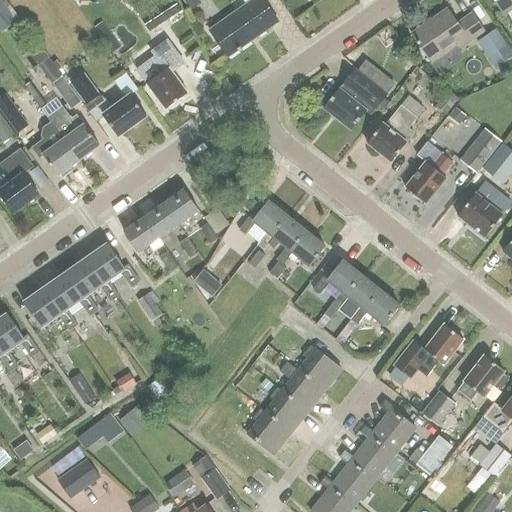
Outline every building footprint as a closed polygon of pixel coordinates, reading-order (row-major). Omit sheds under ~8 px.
[(165,19),(179,10),(172,0),(168,0),(157,7),(165,19)] [(197,0),(181,0),(189,10),(199,2),(197,0)] [(227,58),(278,22),(262,0),(254,0),(209,32),(227,58)] [(511,0),(493,0),(503,15),(511,8),(511,0)] [(458,50),(484,31),(472,14),(457,24),(447,10),(433,20),(431,19),(424,24),(425,25),(411,35),(431,63),(455,46),(458,50)] [(511,52),(496,29),(479,41),(498,68),(511,57),(511,52)] [(166,110),(187,95),(169,72),(184,62),(168,42),(154,51),(161,60),(147,70),(153,79),(147,84),(166,110)] [(48,59),(39,65),(71,109),(80,103),(48,59)] [(387,96),(355,70),(323,109),(351,131),(366,113),(370,116),(387,96)] [(71,84),(86,106),(84,107),(95,123),(103,117),(118,138),(146,118),(130,95),(111,109),(104,99),(99,97),(83,75),(71,84)] [(0,84),(0,100),(20,127),(30,120),(2,83),(0,84)] [(84,125),(83,126),(76,116),(72,119),(63,107),(62,107),(56,99),(46,106),(30,83),(24,87),(51,123),(79,161),(100,146),(84,125)] [(447,91),(435,107),(446,115),(458,99),(447,91)] [(391,163),(407,144),(406,143),(414,134),(408,129),(419,115),(404,102),(384,126),(382,124),(366,143),(391,163)] [(0,145),(14,135),(0,115),(0,145)] [(41,137),(43,140),(30,149),(38,160),(43,157),(57,177),(79,161),(51,123),(43,129),(41,137)] [(484,129),(459,161),(477,175),(502,143),(484,129)] [(511,170),(511,152),(503,146),(480,174),(499,188),(511,170)] [(0,198),(12,215),(39,195),(23,174),(33,167),(20,150),(0,165),(0,198)] [(443,177),(454,164),(441,154),(431,167),(426,163),(405,189),(425,205),(446,179),(443,177)] [(502,216),(511,205),(487,186),(478,197),(474,194),(457,216),(485,238),(502,216)] [(178,225),(198,211),(184,191),(164,205),(178,225)] [(238,231),(245,236),(249,231),(261,240),(282,214),(267,202),(252,221),(249,218),(238,231)] [(158,239),(178,225),(164,205),(144,218),(158,239)] [(221,232),(234,223),(223,207),(210,216),(221,232)] [(246,261),(252,266),(274,238),(286,248),(301,229),(282,214),(261,240),(257,245),(258,246),(246,261)] [(163,246),(158,239),(144,218),(123,233),(137,254),(149,245),(154,252),(163,246)] [(208,225),(199,230),(213,250),(219,245),(216,241),(218,239),(208,225)] [(276,261),(277,262),(269,272),(277,278),(285,268),(283,266),(293,253),(309,266),(324,248),(301,229),(286,248),(276,261)] [(233,236),(226,248),(237,255),(244,244),(233,236)] [(187,238),(178,244),(189,259),(197,254),(187,238)] [(511,259),(511,240),(503,252),(511,259)] [(90,257),(107,282),(120,273),(131,288),(139,282),(128,266),(125,268),(108,244),(90,257)] [(170,273),(178,267),(167,252),(159,258),(170,273)] [(118,297),(107,282),(90,257),(69,271),(87,296),(100,287),(110,302),(118,297)] [(341,292),(357,273),(342,261),(327,280),(323,277),(313,289),(320,295),(329,283),(341,292)] [(90,316),(97,311),(87,296),(69,271),(49,285),(66,310),(79,301),(90,316)] [(360,307),(376,288),(357,273),(341,292),(331,305),(338,311),(348,298),(360,307)] [(77,326),(66,310),(49,285),(22,304),(39,329),(58,316),(69,331),(77,326)] [(376,288),(360,307),(341,331),(348,336),(367,313),(383,326),(399,306),(376,288)] [(137,301),(158,330),(169,323),(148,293),(137,301)] [(7,315),(0,319),(0,341),(7,352),(21,343),(31,358),(38,352),(27,337),(24,339),(7,315)] [(407,379),(415,369),(426,378),(437,363),(442,367),(462,341),(443,326),(423,352),(414,344),(394,369),(407,379)] [(17,367),(7,352),(0,341),(0,357),(10,372),(17,367)] [(307,360),(298,371),(324,392),(341,371),(315,350),(310,347),(303,356),(307,360)] [(504,373),(483,357),(456,391),(470,402),(477,393),(484,398),(494,385),(498,391),(505,385),(508,377),(502,375),(504,373)] [(290,381),(281,392),(308,413),(324,392),(298,371),(294,367),(285,378),(290,381)] [(69,381),(84,406),(96,398),(80,374),(69,381)] [(137,385),(130,374),(116,382),(123,393),(137,385)] [(163,397),(177,387),(168,375),(154,384),(163,397)] [(273,402),(264,413),(291,434),(308,413),(281,392),(277,389),(269,399),(273,402)] [(439,391),(422,412),(439,425),(455,404),(439,391)] [(511,397),(502,410),(494,404),(483,418),(503,434),(511,421),(511,397)] [(373,433),(397,452),(415,429),(391,410),(392,407),(384,401),(380,407),(388,414),(373,433)] [(135,408),(118,422),(129,435),(146,421),(135,408)] [(291,434),(264,413),(260,410),(252,419),(257,423),(247,435),(273,456),(291,434)] [(353,458),(378,477),(397,452),(373,433),(365,427),(360,433),(368,439),(353,458)] [(438,436),(415,465),(429,476),(452,447),(438,436)] [(479,445),(470,457),(479,465),(482,467),(477,473),(487,481),(492,475),(493,477),(510,456),(496,444),(489,453),(479,445)] [(333,483),(358,503),(378,477),(353,458),(349,455),(348,455),(345,452),(340,459),(348,465),(333,483)] [(99,479),(87,463),(58,483),(70,500),(99,479)] [(177,475),(187,489),(196,482),(187,468),(177,475)] [(230,491),(215,470),(201,480),(216,501),(230,491)] [(350,511),(358,503),(333,483),(325,477),(319,484),(328,491),(310,511),(350,511)] [(469,511),(490,511),(498,503),(485,493),(472,509),(469,511)] [(140,502),(147,511),(153,511),(160,508),(150,494),(140,502)] [(131,511),(147,511),(140,502),(130,509),(131,511)]
